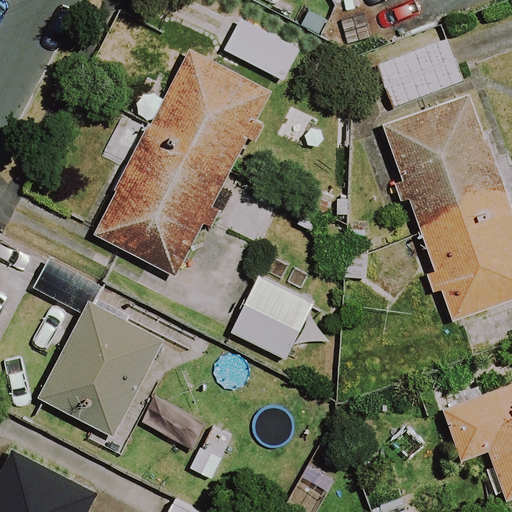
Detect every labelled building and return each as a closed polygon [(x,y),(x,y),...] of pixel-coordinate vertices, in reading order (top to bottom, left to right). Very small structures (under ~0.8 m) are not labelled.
[(299,52),(241,20),(223,53),(281,84),(299,52)] [(462,85),(445,40),(374,67),(390,111),(462,85)] [(270,94),(189,53),(95,238),(176,279),(270,94)] [(511,302),(511,225),(469,100),(383,129),(450,324),(511,302)] [(311,306),(256,278),(227,333),(282,361),(311,306)] [(164,343),(89,304),(38,402),(113,441),(164,343)] [(511,498),(511,386),(442,410),(460,463),(488,453),(505,501),(511,498)] [(88,511),(100,489),(1,439),(0,441),(0,511),(88,511)] [(200,511),(175,500),(169,511),(200,511)]
